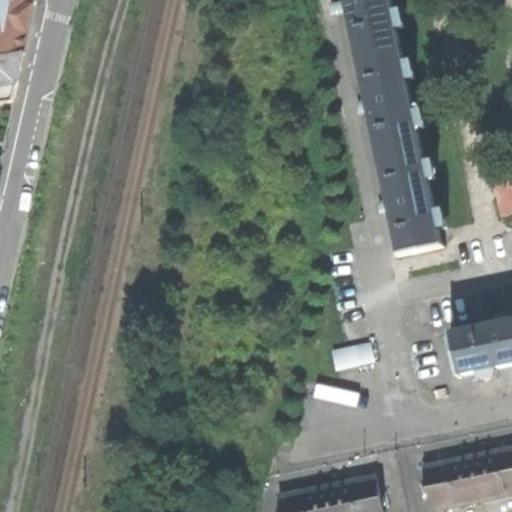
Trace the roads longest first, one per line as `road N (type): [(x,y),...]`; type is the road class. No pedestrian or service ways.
road 1 (unclassified): [(63,0),(0,251)]
road 2 (residential): [(511,403),(288,448)]
